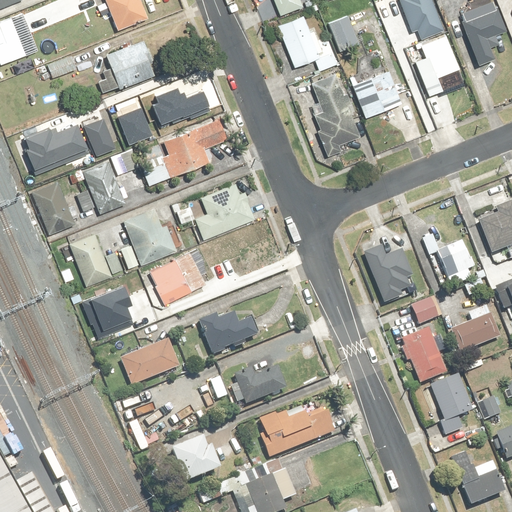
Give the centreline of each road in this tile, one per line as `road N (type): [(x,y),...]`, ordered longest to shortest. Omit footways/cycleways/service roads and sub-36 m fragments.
road 1 (residential): [(420,511),(301,220)]
road 2 (residential): [(301,220),(212,0)]
road 3 (residential): [(301,220),(511,136)]
